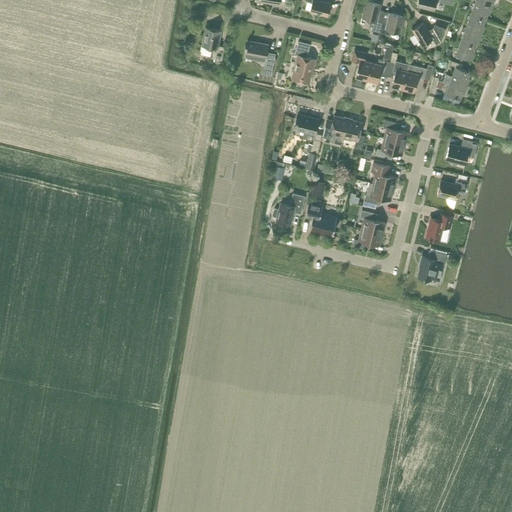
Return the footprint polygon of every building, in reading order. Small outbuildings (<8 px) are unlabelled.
[(331,3),(319,0),(306,0),(312,1),(309,10),(327,15),(331,3)] [(378,11),(379,3),(367,0),(366,0),(363,17),(370,19),(369,25),(371,26),(370,30),(379,32),(382,20),(384,12),(378,11)] [(434,9),(436,0),(453,4),(454,0),(417,0),(416,5),(434,9)] [(488,14),(489,14),(492,6),(475,0),(470,14),(486,19),(488,14)] [(403,15),(390,12),(388,21),(382,20),(379,32),(390,34),(391,30),(399,32),(403,15)] [(485,26),(483,25),(486,19),(470,14),(465,27),(482,33),(485,26)] [(415,33),(409,36),(413,43),(419,40),(421,44),(432,38),(436,44),(441,41),(446,28),(434,23),(433,28),(428,31),(423,22),(412,28),(415,33)] [(478,41),(479,41),(482,33),(465,27),(460,41),(476,46),(478,41)] [(221,62),(224,49),(218,47),(221,32),(205,29),(201,45),(199,56),(210,59),(209,60),(221,62)] [(270,47),(267,47),(268,44),(258,42),(258,43),(247,41),(247,40),(246,44),(245,44),(245,46),(246,46),(244,55),(265,59),(263,67),(262,73),(271,75),(275,53),(269,52),(270,47)] [(311,73),(310,73),(313,59),(315,59),(315,58),(306,56),(309,43),(298,40),(295,53),(297,54),(291,77),(309,82),(311,73)] [(455,54),(472,60),(475,53),(474,52),(476,46),(460,41),(455,54)] [(387,72),(391,56),(391,57),(394,46),(387,45),(384,55),(383,59),(378,58),(377,63),(370,61),(366,79),(377,82),(380,70),(387,72)] [(366,52),(354,49),(351,60),(358,61),(355,76),(366,79),(370,61),(364,59),(366,52)] [(386,75),(393,77),(391,85),(402,88),(409,63),(395,60),(396,58),(391,57),(391,56),(387,72),(386,75)] [(433,65),(428,64),(427,68),(409,63),(402,88),(414,91),(417,76),(430,79),(433,65)] [(470,71),(455,66),(452,76),(446,73),(444,78),(467,86),(469,78),(468,77),(470,71)] [(449,84),(445,93),(460,99),(462,93),(464,93),(467,86),(444,78),(443,82),(449,84)] [(312,139),(313,133),(314,133),(318,119),(297,113),(293,128),(303,130),(302,137),(312,139)] [(326,118),(321,139),(329,141),(341,144),(343,137),(348,118),(348,117),(344,116),(343,117),(334,115),(332,120),(326,118)] [(348,118),(343,137),(355,140),(354,146),(361,148),(364,135),(358,134),(362,121),(348,118)] [(407,131),(396,129),(395,127),(397,122),(384,118),(382,125),(387,126),(384,138),(404,143),(407,131)] [(389,152),(391,151),(401,154),(404,143),(384,138),(381,149),(377,147),(375,154),(388,158),(389,152)] [(465,163),(467,155),(474,156),(477,142),(462,138),(460,146),(449,144),(445,158),(465,163)] [(305,142),(303,150),(304,151),(309,152),(309,151),(311,151),(311,150),(312,144),(305,142)] [(309,152),(305,167),(313,169),(317,153),(311,151),(309,151),(309,152)] [(388,175),(390,165),(372,160),(373,159),(368,158),(366,163),(372,165),(371,170),(376,172),(373,183),(393,188),(396,176),(388,175)] [(275,164),(273,176),(281,178),(284,166),(283,166),(284,162),(277,160),(276,164),(275,164)] [(346,162),(343,172),(352,175),(354,164),(346,162)] [(440,180),(437,193),(456,198),(458,191),(465,192),(468,180),(456,177),(454,184),(440,180)] [(313,182),(309,196),(321,198),(324,184),(313,182)] [(366,193),(365,193),(364,200),(376,203),(378,197),(379,196),(390,199),(393,188),(373,183),(369,182),(366,193)] [(289,225),(293,211),(301,213),(305,195),(292,192),(289,204),(280,202),(279,208),(275,207),(273,209),(272,213),(273,215),(277,216),(276,221),(289,225)] [(350,194),(348,201),(358,203),(359,197),(350,194)] [(309,229),(332,235),(333,231),(334,231),(334,229),(337,217),(321,213),(323,203),(309,200),(305,216),(312,218),(309,229)] [(384,222),(374,219),(373,218),(374,212),(361,209),(360,216),(364,217),(361,228),(381,233),(384,222)] [(439,240),(443,225),(449,227),(452,215),(440,212),(439,219),(431,217),(426,237),(429,237),(428,238),(430,239),(430,238),(439,240)] [(366,243),(368,242),(379,244),(381,233),(361,228),(359,239),(354,238),(352,245),(365,248),(366,243)] [(444,263),(446,254),(429,249),(427,257),(421,255),(419,262),(421,263),(417,276),(424,277),(423,279),(425,282),(427,282),(429,281),(430,279),(431,279),(431,278),(439,280),(443,263),(444,263)]
